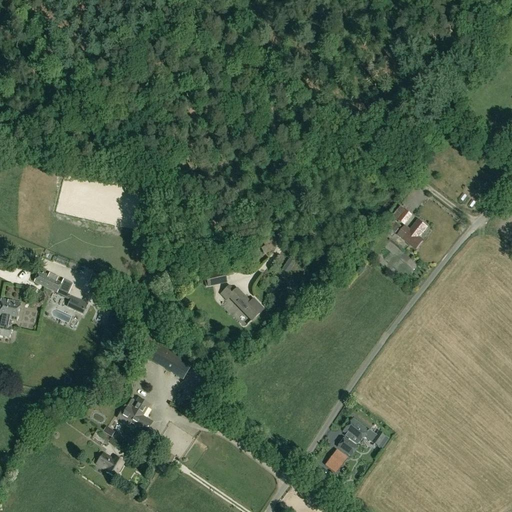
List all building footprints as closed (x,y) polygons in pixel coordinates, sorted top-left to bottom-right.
[(404,226),(412,216),(400,207),(392,217),(404,226)] [(392,237),(394,234),(395,234),(401,227),(395,223),(395,224),(390,220),(386,227),(390,230),(384,226),(382,229),(392,237)] [(418,222),(410,232),(404,227),(398,236),(416,250),(422,242),(418,239),(426,228),(418,222)] [(277,243),(273,235),(262,241),(264,247),(261,249),(264,256),(275,250),(277,243)] [(295,263),(289,259),(282,270),(288,273),(295,263)] [(207,288),(226,283),(224,272),(205,277),(207,288)] [(49,274),(47,277),(37,273),(33,282),(67,299),(73,285),(63,280),(61,283),(56,281),(57,278),(49,274)] [(129,290),(92,274),(88,283),(125,299),(129,290)] [(284,290),(290,284),(287,281),(281,287),(284,290)] [(236,290),(233,292),(229,288),(221,296),(225,300),(228,298),(251,321),(262,310),(253,301),(249,304),(236,290)] [(66,308),(82,315),(88,304),(72,297),(66,308)] [(0,336),(9,339),(11,329),(9,328),(10,320),(16,322),(20,304),(0,300),(0,336)] [(181,380),(192,363),(148,335),(137,353),(181,380)] [(137,405),(133,402),(130,401),(124,412),(121,410),(116,419),(128,426),(130,424),(138,429),(144,418),(143,417),(149,407),(140,401),(137,405)] [(368,432),(352,419),(342,432),(347,435),(344,438),(357,445),(362,437),(364,438),(364,439),(381,449),(387,440),(377,433),(375,436),(368,431),(368,432)] [(189,426),(171,425),(171,439),(188,440),(189,426)] [(102,434),(110,439),(114,433),(105,428),(102,434)] [(102,434),(97,431),(92,439),(106,446),(110,439),(102,434)] [(343,438),(338,446),(350,454),(355,447),(343,438)] [(335,452),(325,465),(332,471),(342,457),(335,452)] [(95,465),(106,471),(105,473),(114,478),(123,464),(114,458),(113,460),(103,454),(95,465)]
